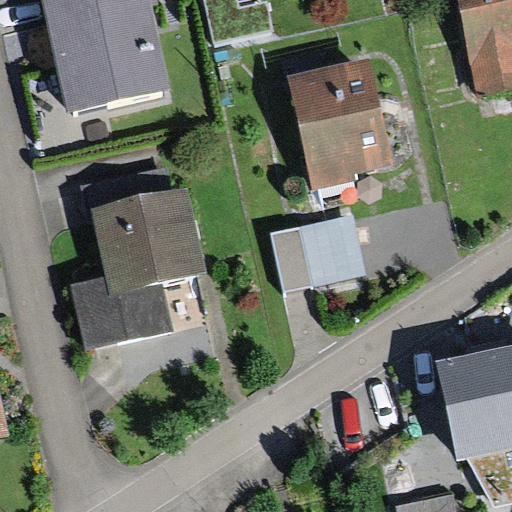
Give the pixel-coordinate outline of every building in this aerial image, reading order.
[(148,0),(45,0),(72,118),(170,96),(148,0)] [(239,0),(205,0),(216,45),(272,32),(265,3),(241,9),(239,0)] [(511,0),(457,0),(477,96),(511,89),(511,0)] [(286,74),(313,190),(354,181),(352,171),(394,162),(370,54),(286,74)] [(85,185),(91,211),(171,192),(165,166),(85,185)] [(208,273),(190,189),(171,192),(91,211),(106,279),(71,287),(85,350),(201,324),(190,277),(208,273)] [(352,217),(272,235),(284,291),(365,273),(352,217)] [(511,344),(435,362),(457,459),(470,457),(496,505),(511,501),(511,344)] [(0,432),(9,430),(0,392),(0,432)] [(462,511),(459,495),(394,510),(394,511),(462,511)]
